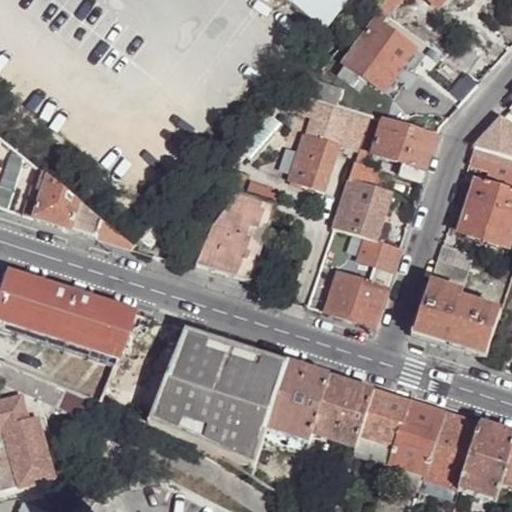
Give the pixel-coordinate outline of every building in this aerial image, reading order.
[(285,0),(301,12),(329,35),(357,0),(285,0)] [(404,0),(405,0),(404,0),(383,0),(375,9),(384,15),(386,17),(400,0),(404,0)] [(427,0),(437,9),(445,0),(427,0)] [(377,25),(384,15),(375,9),(360,28),(370,33),(377,25)] [(414,52),(377,25),(370,33),(347,67),(362,78),(386,94),(414,52)] [(443,57),(469,75),(485,51),(459,34),(443,57)] [(425,58),(414,52),(386,94),(395,101),(425,58)] [(362,78),(347,67),(340,77),(355,89),(362,78)] [(344,91),(314,81),(300,96),(302,96),(316,101),(318,101),(338,108),(344,91)] [(311,114),(316,101),(302,96),(292,107),(311,114)] [(339,147),(350,111),(338,108),(318,101),(307,137),(339,147)] [(358,153),(371,118),(350,111),(339,147),(358,153)] [(361,166),(377,120),(371,118),(358,153),(355,163),(361,166)] [(421,184),(437,138),(384,122),(373,156),(404,166),(401,177),(421,184)] [(323,194),(339,147),(307,137),(305,135),(289,183),(323,194)] [(2,156),(22,162),(23,158),(5,144),(2,156)] [(511,163),(476,151),(470,166),(511,179),(511,163)] [(380,172),(361,166),(355,163),(350,181),(360,184),(374,190),(380,172)] [(37,170),(26,204),(31,206),(33,201),(37,203),(44,181),(39,180),(39,178),(42,173),(37,170)] [(26,204),(22,216),(94,239),(100,222),(45,177),(44,181),(37,203),(33,201),(31,206),(26,204)] [(511,193),(478,183),(461,234),(509,249),(511,238),(511,193)] [(392,195),(374,190),(360,184),(344,232),(356,236),(366,239),(377,242),(392,195)] [(252,279),(254,273),(275,206),(238,195),(213,228),(197,267),(251,283),(252,279)] [(0,202),(0,208),(6,211),(9,203),(1,200),(0,202)] [(100,222),(94,239),(129,250),(132,247),(100,222)] [(366,239),(356,236),(349,258),(359,261),(366,239)] [(391,272),(399,250),(377,242),(366,239),(359,261),(375,267),(391,272)] [(474,257),(444,246),(434,276),(465,286),(474,257)] [(370,285),(386,290),(391,272),(375,267),(370,285)] [(0,324),(116,360),(132,315),(3,273),(0,283),(0,324)] [(338,274),(325,313),(373,329),(386,290),(370,285),(338,274)] [(461,294),(431,284),(419,319),(413,336),(430,341),(485,358),(500,314),(459,300),(461,294)] [(222,457),(253,470),(265,432),(286,365),(185,332),(148,426),(222,457)] [(99,406),(0,365),(0,381),(93,421),(99,406)] [(286,365),(265,432),(308,445),(312,436),(329,379),(286,365)] [(312,436),(356,449),(360,438),(373,392),(329,379),(312,436)] [(394,448),(409,403),(373,392),(360,438),(394,448)] [(0,417),(11,414),(28,484),(52,478),(36,416),(26,419),(20,396),(0,401),(0,417)] [(425,477),(444,415),(429,409),(409,403),(394,448),(389,465),(425,477)] [(0,417),(0,427),(2,428),(6,446),(10,446),(21,486),(28,484),(11,414),(0,417)] [(423,481),(459,493),(480,427),(444,415),(425,477),(423,481)] [(0,491),(21,486),(10,446),(6,446),(2,428),(0,427),(0,491)] [(511,437),(480,427),(459,493),(496,505),(499,494),(501,488),(511,451),(511,437)] [(511,451),(501,488),(506,490),(511,492),(511,451)] [(306,452),(301,469),(300,473),(309,475),(316,455),(306,452)] [(420,490),(423,481),(425,477),(389,465),(386,478),(420,490)] [(281,496),(290,503),(294,493),(296,483),(300,473),(301,469),(293,466),(281,496)] [(296,483),(303,485),(306,486),(309,475),(300,473),(296,483)]
